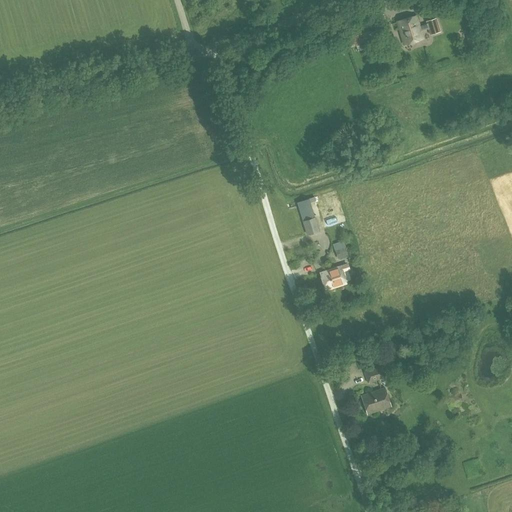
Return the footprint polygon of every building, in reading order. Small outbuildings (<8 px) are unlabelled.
[(448,18),(456,39),(465,36),(457,14),(448,18)] [(426,22),(419,24),(416,16),(397,22),(404,45),(423,39),(420,28),(428,26),(431,36),(443,32),(437,15),(424,19),(426,22)] [(347,35),(349,45),(370,39),(367,30),(347,35)] [(297,203),(302,221),(314,218),(310,205),(308,200),(297,203)] [(315,208),(323,229),(333,225),(325,204),(315,208)] [(316,217),(314,218),(302,221),(307,235),(320,231),(316,217)] [(347,254),(345,248),(334,251),(336,258),(347,254)] [(321,273),(326,289),(346,282),(343,271),(349,269),(347,264),(321,273)] [(364,372),(368,383),(386,377),(382,365),(364,372)] [(361,396),(368,414),(391,406),(385,388),(361,396)] [(380,457),(381,461),(385,463),(388,463),(391,459),(390,454),(387,452),(382,453),(380,457)]
